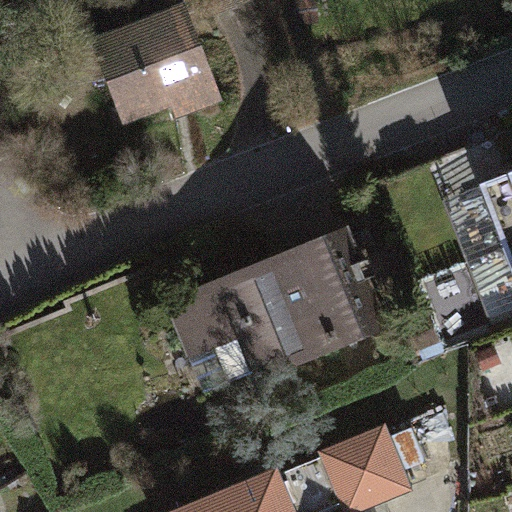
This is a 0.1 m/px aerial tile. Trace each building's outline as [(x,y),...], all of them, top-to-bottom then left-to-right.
[(179,0),(172,0),(82,34),(114,120),(167,100),(173,116),(217,100),(179,0)] [(243,0),(199,0),(206,16),(243,0)] [(511,173),(487,183),(509,244),(511,243),(511,173)] [(369,337),(325,235),(175,299),(215,392),(292,359),(296,368),(369,337)] [(279,473),(185,511),(328,511),(343,506),(345,511),(365,511),(414,492),(406,472),(392,440),(387,428),(320,457),(324,461),(281,478),(279,473)] [(412,432),(392,440),(406,472),(426,464),(412,432)]
